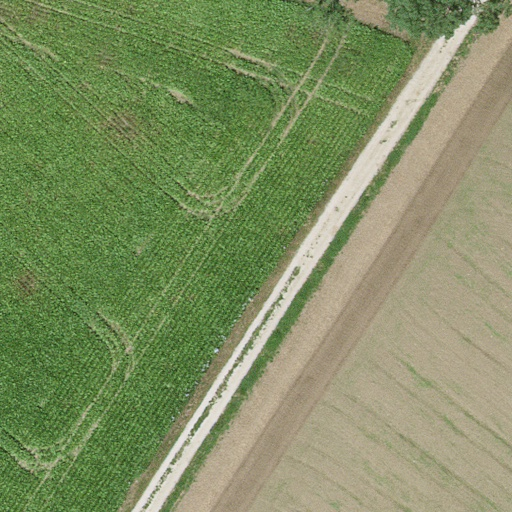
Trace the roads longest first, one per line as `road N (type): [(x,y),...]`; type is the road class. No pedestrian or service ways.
road 1 (track): [(480,0),(143,511)]
road 2 (track): [(275,0),(437,62)]
